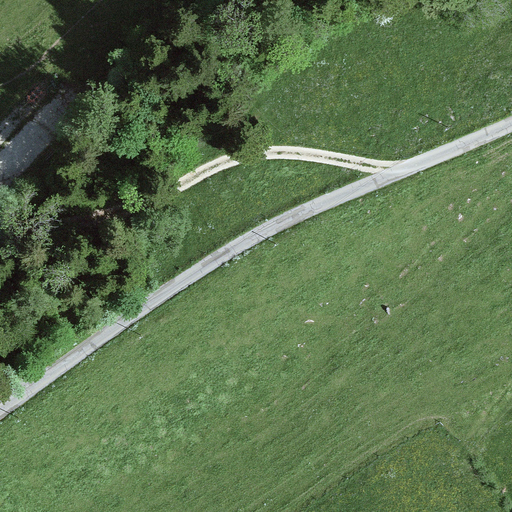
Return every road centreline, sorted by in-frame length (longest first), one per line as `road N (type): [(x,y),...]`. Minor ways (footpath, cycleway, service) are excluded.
road 1 (unclassified): [(511,122),(217,257),(0,414)]
road 2 (track): [(400,171),(312,153),(246,155),(142,201),(0,239)]
